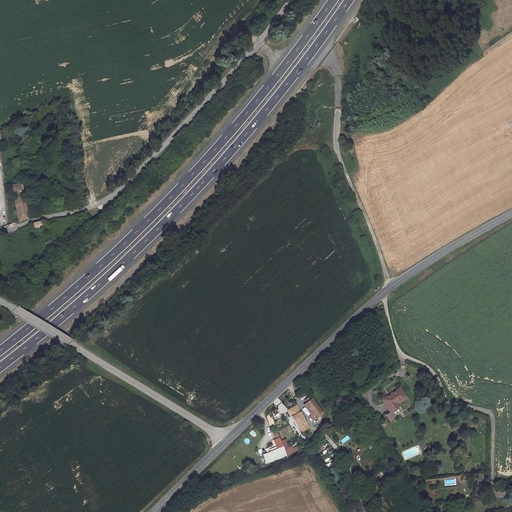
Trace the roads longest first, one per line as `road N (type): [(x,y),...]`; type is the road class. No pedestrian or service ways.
road 1 (motorway): [(0,366),(194,191),(348,0)]
road 2 (motorway): [(332,0),(185,182),(0,350)]
road 3 (residential): [(288,0),(117,191),(0,234)]
road 4 (tertiary): [(511,214),(390,286),(225,441)]
road 5 (unclassified): [(0,302),(225,441)]
road 6 (unknown): [(338,153),(296,154),(215,234)]
